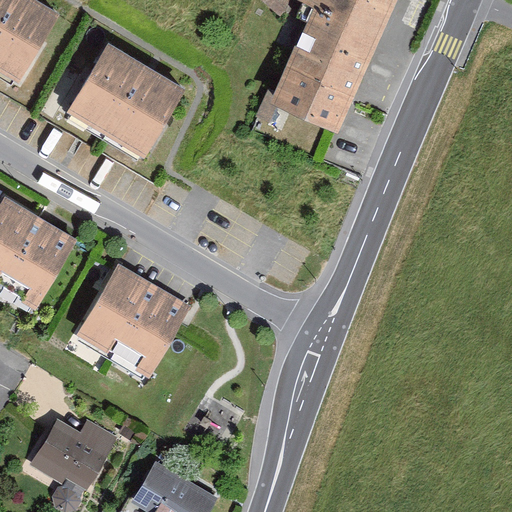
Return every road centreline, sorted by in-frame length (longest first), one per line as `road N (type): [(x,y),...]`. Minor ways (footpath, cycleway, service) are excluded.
road 1 (residential): [(0,147),(326,345)]
road 2 (tertiary): [(467,0),(326,345)]
road 3 (tertiary): [(326,345),(266,511)]
